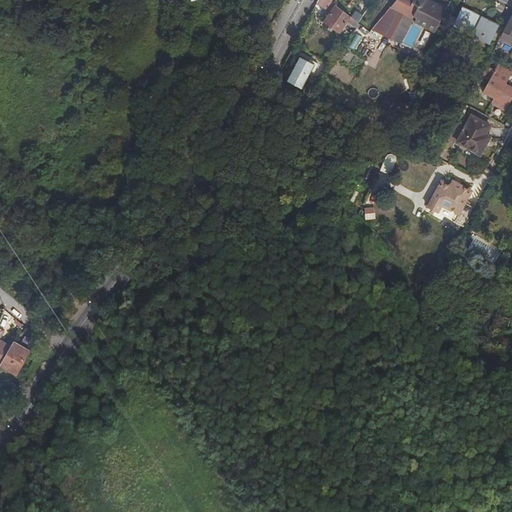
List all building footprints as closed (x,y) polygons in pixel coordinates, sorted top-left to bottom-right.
[(332,2),(329,0),(318,0),(317,3),(332,12),(325,21),(340,31),(347,22),(351,16),(350,16),(332,2)] [(415,0),(396,0),(379,22),(398,40),(407,21),(405,20),(409,12),(415,15),(414,14),(419,4),(414,2),(415,0)] [(437,30),(448,8),(432,0),(415,0),(414,2),(419,4),(414,14),(415,15),(416,15),(418,16),(416,20),(437,30)] [(359,3),(350,16),(351,16),(359,22),(368,9),(359,3)] [(490,44),(499,25),(483,18),(482,19),(478,16),(478,15),(464,8),(455,27),(490,44)] [(415,15),(409,12),(405,20),(407,21),(398,40),(403,43),(416,15),(415,15)] [(351,16),(347,22),(355,29),(360,23),(359,22),(351,16)] [(511,18),(503,35),(505,36),(504,38),(511,42),(511,18)] [(300,55),(288,79),(303,88),(307,80),(316,64),(300,55)] [(496,69),(488,65),(483,74),(492,78),(483,98),(508,111),(511,102),(511,89),(506,86),(511,73),(511,67),(500,62),(496,69)] [(307,90),(313,83),(307,80),(303,88),(307,90)] [(483,142),(485,137),(491,125),(473,116),(460,143),(482,155),(488,145),(483,142)] [(449,185),(441,180),(427,206),(435,211),(440,203),(466,217),(473,205),(464,201),(470,189),(452,180),(449,185)] [(8,330),(0,326),(0,368),(2,366),(3,364),(14,345),(3,340),(8,330)] [(16,341),(14,345),(3,364),(18,374),(32,351),(16,341)]
